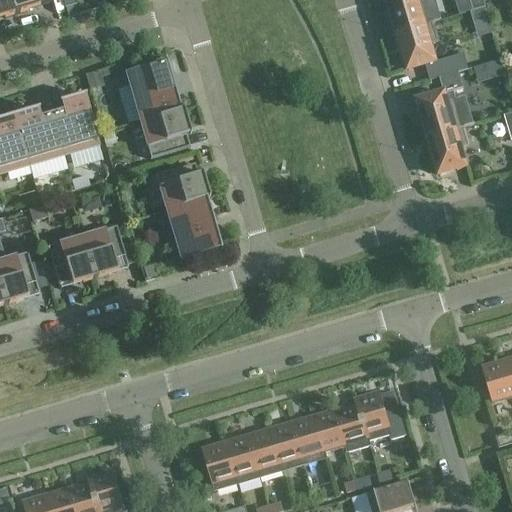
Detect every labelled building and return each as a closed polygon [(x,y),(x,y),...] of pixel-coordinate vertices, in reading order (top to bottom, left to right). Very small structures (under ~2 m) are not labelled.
[(16,16),(10,0),(0,0),(0,20),(5,20),(16,16)] [(48,0),(10,0),(16,16),(50,6),(48,0)] [(61,0),(64,9),(76,6),(74,0),(61,0)] [(416,0),(387,0),(397,35),(434,24),(434,23),(424,26),(416,0)] [(482,0),(469,0),(473,12),(485,8),(482,0)] [(436,28),(434,24),(397,35),(408,71),(425,66),(429,82),(439,79),(453,75),(459,73),(468,71),(464,55),(435,63),(430,49),(438,46),(433,28),(436,28)] [(140,126),(179,114),(180,113),(165,64),(125,75),(140,126)] [(439,79),(444,95),(417,103),(428,140),(463,129),(463,130),(466,129),(465,129),(475,126),(474,125),(472,125),(464,99),(458,101),(455,92),(463,89),(459,73),(453,75),(439,79)] [(63,158),(98,148),(83,97),(48,108),(48,110),(63,158)] [(13,118),(14,120),(28,168),(63,158),(48,110),(48,108),(13,118)] [(180,113),(179,114),(140,126),(150,161),(189,149),(186,138),(190,137),(183,112),(182,113),(180,113)] [(0,121),(0,176),(28,168),(14,120),(13,118),(0,121)] [(463,129),(428,140),(439,176),(466,168),(460,150),(468,147),(463,130),(463,129)] [(165,212),(204,201),(205,201),(208,200),(201,176),(197,177),(194,166),(155,178),(165,212)] [(204,201),(165,212),(180,263),(220,251),(205,201),(204,201)] [(43,207),(28,212),(31,223),(47,219),(43,207)] [(128,271),(116,229),(81,239),(93,281),(128,271)] [(93,281),(81,239),(46,249),(59,292),(83,285),(83,284),(93,281)] [(134,242),(121,246),(126,265),(139,262),(134,242)] [(39,297),(26,255),(0,263),(0,293),(4,307),(39,297)] [(39,263),(30,265),(37,291),(46,288),(39,263)] [(495,404),(511,398),(511,383),(506,362),(483,369),(494,404),(495,404)] [(392,394),(379,398),(378,395),(355,401),(356,406),(357,406),(368,443),(369,442),(389,436),(391,441),(405,437),(392,394)] [(357,406),(356,406),(335,412),(346,448),(345,448),(347,454),(348,454),(369,447),(369,448),(370,447),(369,442),(368,443),(357,406)] [(325,454),(345,448),(346,448),(335,412),(313,419),(324,454),(325,454)] [(324,454),(313,419),(292,425),(304,467),(325,460),(325,461),(327,460),(325,454),(324,454)] [(304,467),(292,425),(270,432),(282,473),(304,467)] [(282,473),(270,432),(248,438),(260,479),(282,473)] [(511,445),(511,434),(496,439),(499,450),(511,445)] [(260,479),(248,438),(226,444),(238,486),(260,479)] [(203,451),(216,493),(217,492),(238,486),(226,444),(203,451)] [(389,472),(377,476),(380,485),(392,481),(389,472)] [(123,511),(112,473),(88,480),(90,484),(91,484),(98,511),(123,511)] [(356,482),(359,491),(370,488),(368,479),(356,482)] [(359,491),(356,482),(344,486),(347,494),(359,491)] [(374,493),(367,496),(371,511),(407,511),(416,509),(409,485),(410,484),(409,483),(375,493),(374,493)] [(98,511),(91,484),(90,484),(69,491),(74,511),(98,511)] [(51,511),(74,511),(69,491),(47,497),(51,511)] [(326,500),(324,491),(312,495),(315,504),(326,500)] [(315,504),(312,495),(300,498),(303,507),(315,504)] [(51,511),(47,497),(24,504),(26,511),(51,511)]
